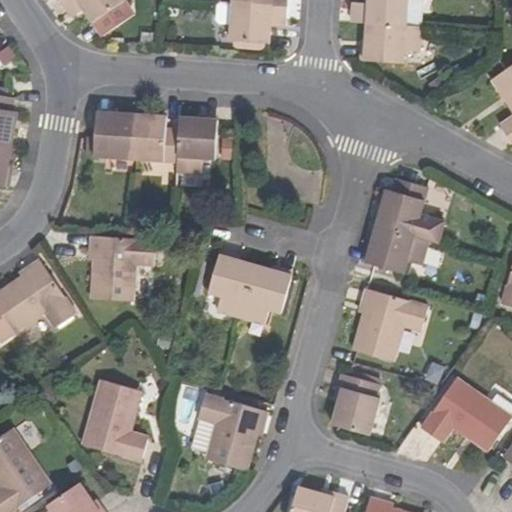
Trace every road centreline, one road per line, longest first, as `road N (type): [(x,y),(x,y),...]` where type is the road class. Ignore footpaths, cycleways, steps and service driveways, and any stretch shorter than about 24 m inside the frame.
road 1 (residential): [(317,85),(61,70)]
road 2 (residential): [(0,250),(32,223),(52,177),(61,70)]
road 3 (residential): [(338,255),(286,444)]
road 4 (residential): [(286,444),(419,477),(462,511)]
road 5 (residential): [(379,108),(338,255)]
road 6 (residential): [(511,181),(379,108)]
